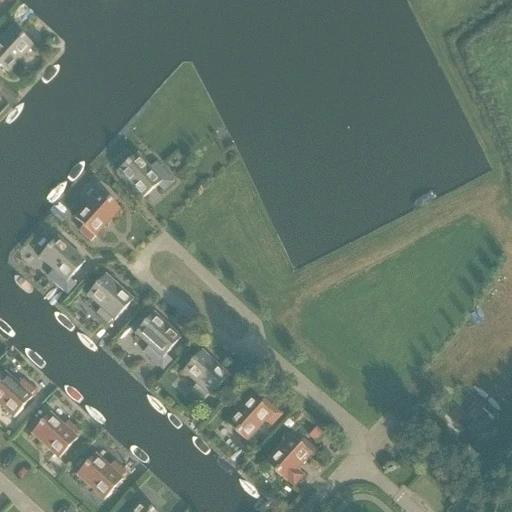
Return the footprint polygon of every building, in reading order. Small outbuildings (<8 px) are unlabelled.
[(0,67),(9,75),(34,47),(13,29),(0,43),(0,67)] [(155,165),(150,169),(138,155),(117,174),(142,201),(162,183),(161,181),(166,177),(155,165)] [(100,192),(75,220),(84,227),(79,232),(91,243),(96,238),(121,211),(100,192)] [(58,239),(40,259),(53,272),(47,278),(67,296),(76,286),(70,281),(86,263),(58,239)] [(106,276),(87,297),(101,310),(97,314),(109,325),(113,320),(115,322),(134,301),(106,276)] [(154,314),(135,335),(149,348),(143,354),(162,372),(171,361),(166,356),(182,339),(154,314)] [(202,352),(183,373),(197,386),(193,390),(205,401),(209,396),(211,398),(230,377),(202,352)] [(0,406),(14,419),(33,399),(31,397),(35,392),(23,382),(19,386),(5,374),(0,379),(0,406)] [(265,400),(260,405),(252,397),(227,425),(247,444),(266,423),(271,427),(281,415),(276,411),(265,400)] [(59,460),(78,440),(76,438),(81,433),(69,423),(64,427),(51,414),(32,435),(59,460)] [(297,472),(312,456),(311,455),(316,451),(304,440),(300,445),(291,437),(266,464),(287,483),(288,482),(294,488),(304,478),(297,472)] [(105,502),(123,481),(121,479),(126,475),(114,464),(110,468),(96,455),(77,477),(105,502)] [(153,511),(142,502),(132,511),(153,511)]
